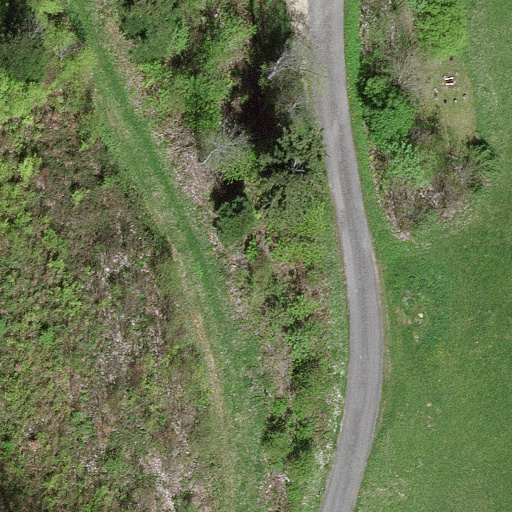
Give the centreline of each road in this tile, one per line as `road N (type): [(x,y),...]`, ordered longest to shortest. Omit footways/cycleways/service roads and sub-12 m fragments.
road 1 (track): [(249,511),(248,433),(230,348),(201,268),(74,0)]
road 2 (unclassified): [(333,0),(336,114),(368,354),(364,410),(336,511)]
